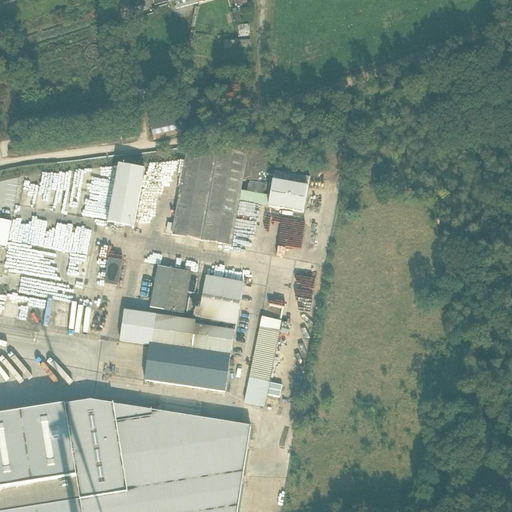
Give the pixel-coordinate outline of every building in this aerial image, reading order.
[(176,10),(196,4),(195,0),(152,0),(155,6),(174,1),(176,10)] [(231,14),(233,23),(240,21),(237,12),(231,14)] [(238,38),(250,37),(249,25),(238,26),(238,38)] [(191,31),(187,52),(191,52),(191,51),(195,52),(197,45),(195,44),(195,40),(193,40),(195,32),(191,31)] [(251,47),(250,39),(223,40),(224,49),(231,49),(231,45),(239,44),(239,48),(251,47)] [(178,91),(183,92),(188,74),(183,72),(178,91)] [(141,103),(143,110),(167,104),(166,97),(141,103)] [(154,141),(179,135),(172,105),(147,112),(154,141)] [(217,121),(226,118),(221,106),(212,109),(217,121)] [(267,147),(187,149),(172,236),(231,247),(239,202),(269,207),(268,208),(303,214),(310,178),(275,172),(272,187),(266,186),(266,185),(249,182),(247,193),(241,192),(243,181),(266,182),(267,168),(267,147)] [(108,224),(134,229),(145,170),(119,166),(108,224)] [(109,259),(104,285),(118,287),(122,262),(109,259)] [(447,266),(444,286),(460,289),(464,268),(447,266)] [(158,267),(150,309),(164,311),(184,315),(192,273),(172,269),(172,270),(158,267)] [(201,320),(200,326),(195,326),(196,322),(124,311),(119,342),(149,347),(144,382),(153,383),(152,389),(161,390),(162,385),(225,394),(229,366),(233,367),(234,361),(230,360),(230,357),(231,357),(234,332),(235,332),(245,284),(207,276),(201,303),(199,303),(197,310),(195,310),(194,319),(200,320),(200,319),(201,320)] [(262,318),(244,404),(264,408),(267,395),(278,398),(281,386),(269,383),(280,332),(279,332),(281,322),(262,318)] [(91,402),(0,416),(0,511),(237,511),(250,426),(91,402)] [(281,464),(280,470),(288,471),(289,456),(277,455),(276,464),(281,464)] [(274,469),(273,477),(287,478),(288,475),(276,474),(277,470),(274,469)]
